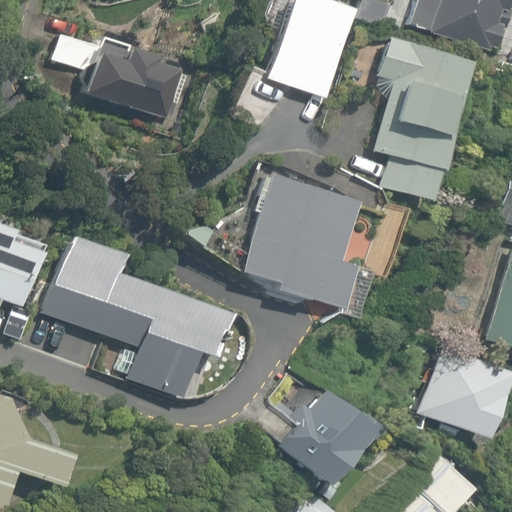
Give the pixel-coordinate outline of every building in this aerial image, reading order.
[(353,13),(305,0),(285,0),(260,82),(330,101),(353,13)] [(386,4),(370,0),(360,0),(355,22),(380,29),(386,4)] [(511,0),(417,0),(406,29),(489,60),(511,0)] [(91,41),(53,32),(44,55),(75,66),(77,81),(76,91),(154,115),(171,69),(146,62),(147,57),(120,48),(122,43),(92,34),(91,41)] [(469,69),(389,45),(378,82),(393,86),(371,158),(384,163),(375,193),(425,208),(469,69)] [(511,160),(501,158),(481,229),(511,237),(511,160)] [(255,215),(237,275),(272,285),(270,293),(305,303),(306,301),(341,312),(354,268),(338,263),(356,204),(267,179),(265,183),(260,181),(250,214),(255,215)] [(404,218),(379,209),(357,268),(383,277),(404,218)] [(35,242),(0,230),(0,295),(16,300),(35,242)] [(113,249),(63,233),(37,310),(132,342),(122,374),(178,393),(194,346),(210,352),(225,308),(106,269),(113,249)] [(511,244),(503,242),(477,341),(511,350),(511,244)] [(500,367),(431,342),(403,411),(474,436),(500,367)] [(368,426),(322,382),(269,434),(319,479),(368,426)] [(0,502),(1,503),(9,468),(58,483),(71,448),(17,430),(0,390),(0,389),(0,502)] [(427,511),(460,483),(431,454),(392,489),(403,500),(414,511),(427,511)] [(329,511),(305,484),(274,511),(329,511)] [(414,511),(403,500),(388,511),(414,511)]
